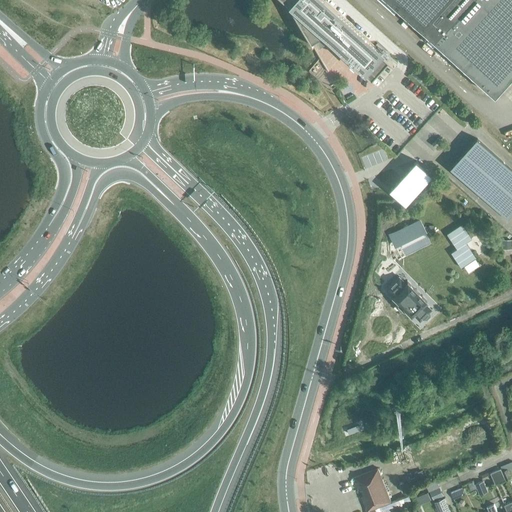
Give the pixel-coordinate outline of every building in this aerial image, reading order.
[(288,6),(290,8),(312,46),(313,46),(312,44),(315,42),(317,45),(323,42),(321,38),(324,36),(370,78),(387,59),(391,62),(392,62),(323,0),(283,0),(284,1),(286,3),(288,6)] [(511,0),(389,0),(493,94),(511,73),(511,0)] [(511,207),(511,170),(477,139),(450,169),(504,217),(511,207)] [(434,172),(419,158),(392,188),(407,202),(434,172)] [(503,241),(503,250),(511,250),(511,241),(503,241)] [(405,283),(399,276),(387,287),(394,294),(392,296),(399,303),(398,304),(403,309),(404,308),(411,315),(413,313),(419,320),(422,317),(423,319),(426,319),(429,315),(429,313),(428,312),(431,309),(424,302),(426,300),(407,281),(405,283)] [(386,411),(390,420),(396,418),(392,408),(386,411)] [(367,511),(368,511),(375,508),(391,502),(378,468),(354,477),(359,490),(362,489),(364,495),(361,497),(367,511)] [(490,473),(495,485),(505,481),(499,469),(490,473)] [(507,480),(511,478),(508,469),(503,471),(507,480)] [(475,484),(480,495),(488,492),(483,481),(475,484)] [(455,499),(465,495),(463,489),(453,492),(455,499)] [(422,494),(416,497),(418,502),(425,499),(422,494)] [(434,502),(438,511),(449,511),(444,498),(434,502)]
